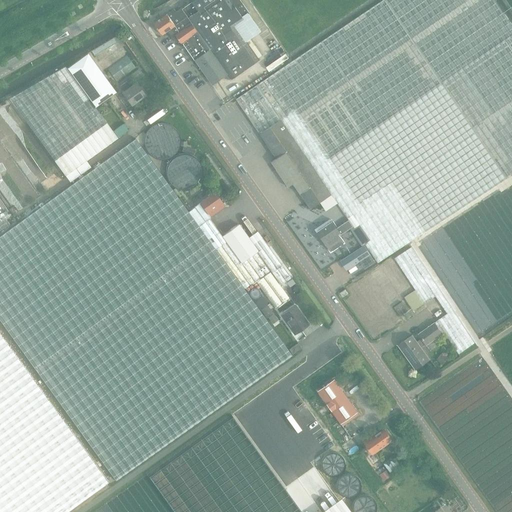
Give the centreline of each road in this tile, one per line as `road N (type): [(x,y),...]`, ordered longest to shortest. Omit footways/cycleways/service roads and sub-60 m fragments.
road 1 (tertiary): [(348,322),(118,5)]
road 2 (unclassified): [(348,322),(78,511)]
road 3 (tertiary): [(482,511),(402,398)]
road 4 (unclassified): [(118,5),(0,73)]
road 5 (residential): [(402,398),(511,324)]
